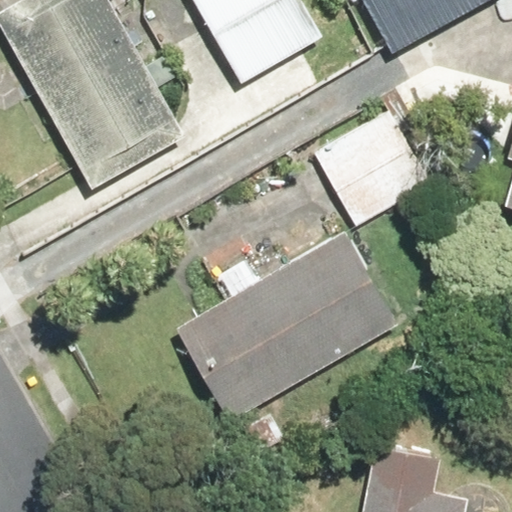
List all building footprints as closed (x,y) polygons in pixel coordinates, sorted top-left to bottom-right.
[(122,0),(30,0),(3,15),(98,183),(194,129),(122,0)] [(314,0),(202,0),(246,76),(330,28),(314,0)] [(405,106),(318,149),(357,225),(442,182),(405,106)] [(411,324),(358,228),(273,274),(262,254),(222,276),(232,297),(180,325),(232,421),(411,324)] [(473,511),(476,494),(441,489),(448,452),(378,440),(366,511),(473,511)]
